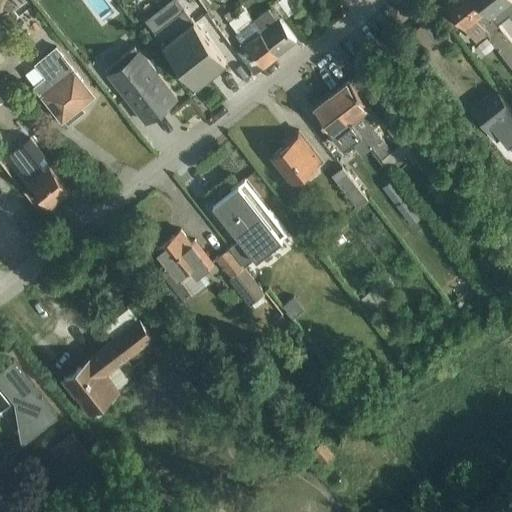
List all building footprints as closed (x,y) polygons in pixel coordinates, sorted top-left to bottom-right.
[(178,0),(170,0),(145,19),(196,85),(208,76),(206,72),(212,67),(215,71),(226,61),(178,0)] [(274,5),(253,20),(279,55),(297,41),(279,17),(282,15),(283,17),(299,6),(294,0),(271,0),(274,5)] [(480,0),(451,0),(448,3),(462,22),(477,42),(488,33),(491,37),(489,39),(511,68),(511,40),(499,24),(480,0)] [(511,0),(480,0),(499,24),(510,15),(511,18),(511,0)] [(279,55),(253,20),(240,3),(223,15),(237,33),(235,34),(244,46),(238,50),(256,73),(279,55)] [(424,25),(411,35),(427,54),(439,43),(424,25)] [(136,46),(107,69),(109,72),(107,74),(148,122),(177,99),(141,48),(139,50),(136,46)] [(36,66),(26,74),(35,85),(34,86),(63,121),(65,119),(68,123),(84,111),(81,107),(95,96),(56,47),(35,64),(36,66)] [(350,80),(332,94),(390,169),(419,147),(398,120),(387,128),(399,145),(392,150),(382,136),(381,136),(374,128),(382,122),(371,106),(369,103),(369,104),(350,80)] [(511,107),(508,103),(498,90),(493,94),(491,91),(476,102),(478,106),(473,110),(497,139),(511,128),(511,107)] [(390,169),(332,94),(314,108),(332,132),(331,133),(333,136),(342,129),(362,155),(362,154),(383,181),(386,178),(391,183),(397,178),(390,169)] [(19,146),(30,138),(14,118),(4,127),(19,146)] [(285,146),(272,155),(294,183),(323,161),(299,131),(283,143),(285,146)] [(30,138),(19,146),(37,170),(29,177),(50,204),(69,189),(30,138)] [(0,140),(0,159),(21,186),(27,182),(2,150),(6,147),(0,140)] [(511,145),(509,142),(497,152),(511,170),(511,145)] [(342,166),(332,175),(363,214),(373,206),(342,166)] [(233,192),(215,206),(240,238),(230,247),(244,265),(255,257),(257,259),(283,239),(282,237),(287,232),(246,179),(231,190),(233,192)] [(345,222),(329,234),(338,247),(355,234),(345,222)] [(158,249),(149,256),(184,299),(190,293),(192,296),(211,281),(204,273),(216,263),(196,239),(192,243),(181,230),(157,248),(158,249)] [(230,247),(216,257),(231,278),(245,267),(244,265),(230,247)] [(266,293),(245,267),(231,278),(229,279),(250,305),(252,303),(257,310),(268,301),(263,295),(266,293)] [(388,277),(361,298),(370,309),(373,306),(379,312),(394,300),(389,294),(396,287),(388,277)] [(114,339),(138,320),(129,307),(104,326),(114,339)] [(138,320),(114,339),(64,378),(91,413),(121,390),(120,388),(131,379),(120,364),(156,337),(140,318),(138,320)] [(0,413),(24,443),(59,415),(15,359),(0,371),(0,413)] [(322,466),(336,455),(312,428),(300,439),(322,466)] [(73,431),(50,449),(72,477),(95,459),(73,431)] [(0,459),(0,480),(23,511),(33,503),(0,459)]
